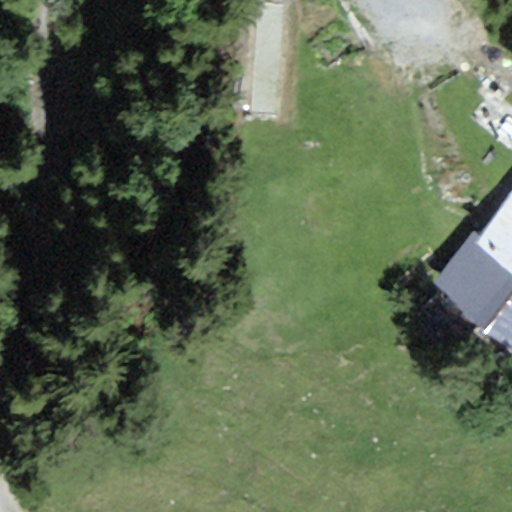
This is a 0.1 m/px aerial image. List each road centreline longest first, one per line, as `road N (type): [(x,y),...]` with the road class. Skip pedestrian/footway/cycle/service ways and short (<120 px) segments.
road 1 (track): [(0,410),(39,216),(51,0)]
road 2 (track): [(486,148),(407,0)]
